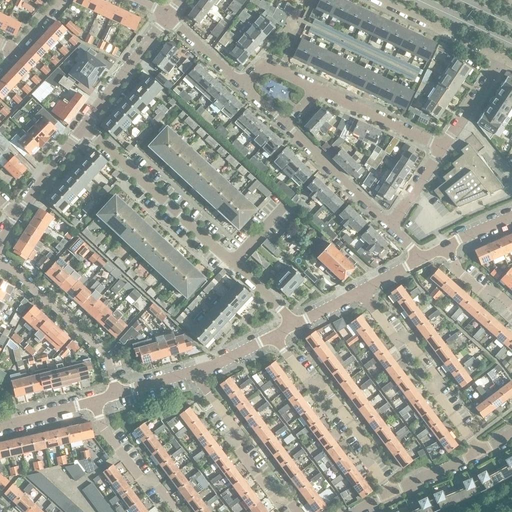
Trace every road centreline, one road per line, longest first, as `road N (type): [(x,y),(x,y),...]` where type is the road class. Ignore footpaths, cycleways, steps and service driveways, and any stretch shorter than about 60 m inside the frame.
road 1 (residential): [(292,324),(82,127)]
road 2 (residential): [(479,453),(440,398),(439,381),(361,291)]
road 3 (residential): [(391,491),(371,465),(369,447),(274,335)]
road 4 (residential): [(116,393),(105,354),(0,259)]
road 5 (residential): [(297,511),(271,491),(193,371)]
road 6 (residential): [(392,226),(284,123)]
road 7 (residential): [(441,147),(313,89)]
road 8 (residential): [(82,127),(165,16)]
road 9 (residential): [(377,0),(501,57)]
